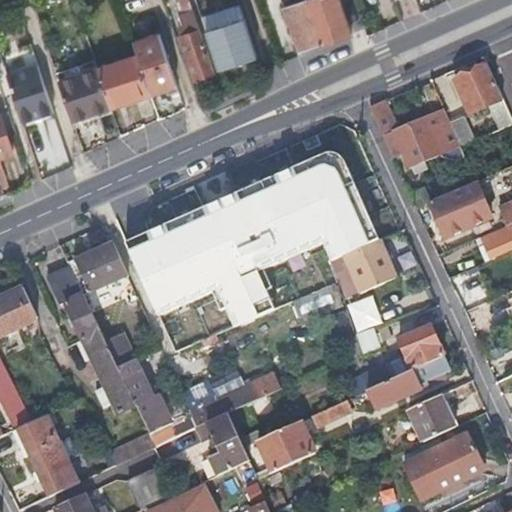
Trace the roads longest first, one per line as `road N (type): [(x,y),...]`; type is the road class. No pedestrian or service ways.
road 1 (primary): [(511,8),(0,236)]
road 2 (unknown): [(48,214),(0,68)]
